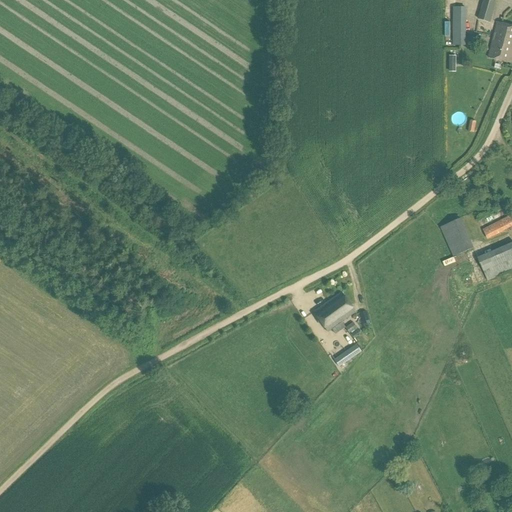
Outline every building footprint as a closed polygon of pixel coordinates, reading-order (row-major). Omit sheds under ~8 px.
[(493,12),(481,8),(478,19),(490,22),(493,12)] [(453,45),(465,45),(465,21),(453,21),(453,45)] [(494,37),(511,41),(511,25),(498,22),(494,37)] [(511,62),(511,41),(494,37),(488,57),(511,64),(511,62)] [(466,116),(457,121),(462,129),(470,124),(466,116)] [(511,214),(483,229),(488,239),(511,226),(511,214)] [(470,240),(451,249),(454,257),(474,248),(470,240)] [(479,259),(488,281),(511,270),(511,243),(508,246),(508,247),(479,259)] [(327,302),(342,322),(355,312),(341,292),(327,302)] [(342,322),(327,302),(314,312),(328,332),(342,322)] [(360,313),(363,325),(370,323),(366,311),(360,313)] [(353,322),(345,328),(349,333),(351,332),(354,336),(360,333),(360,332),(353,322)] [(339,357),(343,363),(360,351),(356,345),(339,357)]
